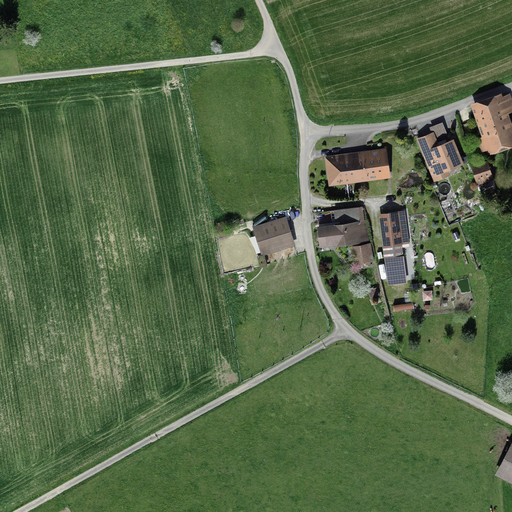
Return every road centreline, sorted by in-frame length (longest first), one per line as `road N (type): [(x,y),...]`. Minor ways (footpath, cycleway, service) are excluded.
road 1 (residential): [(310,132),(306,214),(316,277),(335,315),(368,345),(511,420)]
road 2 (track): [(346,329),(9,511)]
road 3 (track): [(279,48),(0,80)]
road 4 (residential): [(511,85),(420,118),(310,132)]
road 5 (unclassified): [(258,0),(310,132)]
